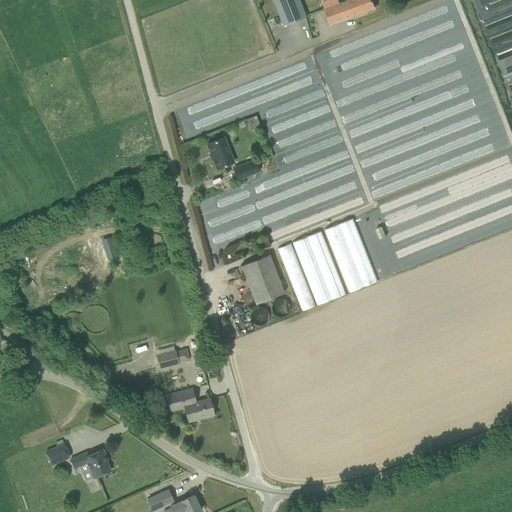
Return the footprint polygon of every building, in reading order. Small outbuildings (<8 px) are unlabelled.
[(306,17),(299,0),(272,0),(280,17),(283,26),(306,17)] [(352,0),(326,10),(331,24),(375,8),(371,0),(352,0)] [(233,162),(223,137),(208,143),(217,169),(233,162)] [(252,168),(248,157),(231,164),(235,174),(252,168)] [(375,282),(354,217),(324,227),(345,292),(375,282)] [(343,296),(322,231),(278,244),(298,310),(343,296)] [(102,240),(106,252),(114,249),(111,238),(102,240)] [(269,254),(241,266),(256,304),(285,292),(269,254)] [(179,363),(176,353),(176,351),(157,356),(160,367),(179,363)] [(214,415),(209,398),(195,402),(192,389),(167,395),(171,411),(185,407),(189,422),(189,421),(189,419),(199,417),(199,419),(214,415)] [(51,465),(70,457),(64,444),(46,452),(51,465)] [(70,460),(74,469),(91,461),(98,476),(111,470),(106,461),(108,460),(103,449),(88,455),(87,452),(70,460)] [(174,502),(169,491),(148,500),(153,511),(174,502)] [(196,511),(201,510),(194,495),(170,506),(172,511),(196,511)]
